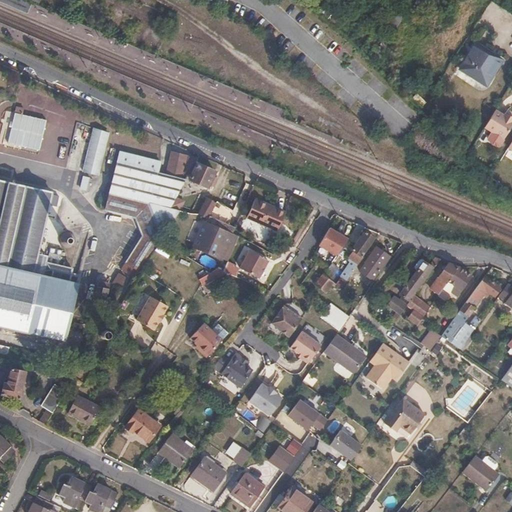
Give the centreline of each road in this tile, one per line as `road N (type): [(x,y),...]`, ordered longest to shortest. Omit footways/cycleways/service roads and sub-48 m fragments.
road 1 (residential): [(0,53),(447,251),(511,264)]
road 2 (residential): [(202,511),(40,433)]
